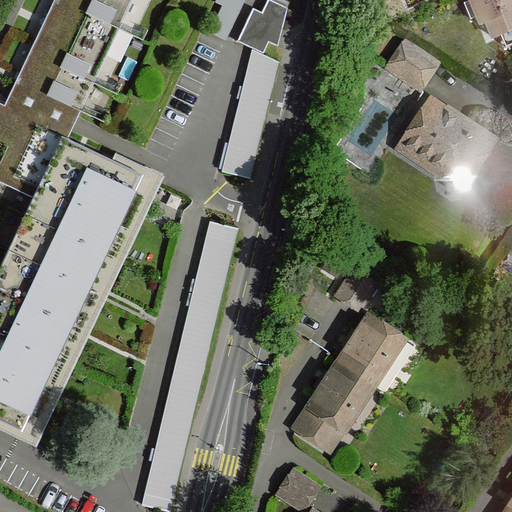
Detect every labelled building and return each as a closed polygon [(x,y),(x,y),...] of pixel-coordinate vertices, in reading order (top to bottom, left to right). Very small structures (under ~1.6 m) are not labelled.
[(0,423),(42,447),(167,181),(118,155),(114,164),(69,142),(136,0),(0,0),(0,182),(38,201),(0,283),(0,423)] [(268,0),(270,1),(265,13),(280,21),(270,43),(278,47),(287,8),(291,0),(268,0)] [(511,0),(471,0),(482,24),(487,22),(494,37),(511,28),(511,0)] [(255,9),(239,41),(265,53),(270,43),(280,21),(265,13),(255,9)] [(407,42),(390,69),(421,90),(439,63),(407,42)] [(225,171),(250,178),(279,63),(255,52),(225,171)] [(430,101),(403,142),(447,171),(450,167),(471,180),(498,139),(470,121),(467,125),(430,101)] [(450,167),(447,171),(445,176),(447,186),(455,191),(464,190),(471,180),(450,167)] [(170,511),(239,228),(213,223),(143,511),(170,511)] [(377,285),(356,270),(338,296),(360,311),(377,285)] [(370,315),(339,362),(373,384),(391,356),(389,355),(401,336),(370,315)] [(373,384),(339,362),(309,408),(335,425),(341,428),(353,410),(355,411),(373,384)] [(335,425),(309,408),(295,428),(321,445),(335,425)] [(320,487),(295,471),(279,494),(281,495),(290,501),(305,511),(320,487)] [(290,501),(281,495),(275,502),(285,509),(290,501)]
